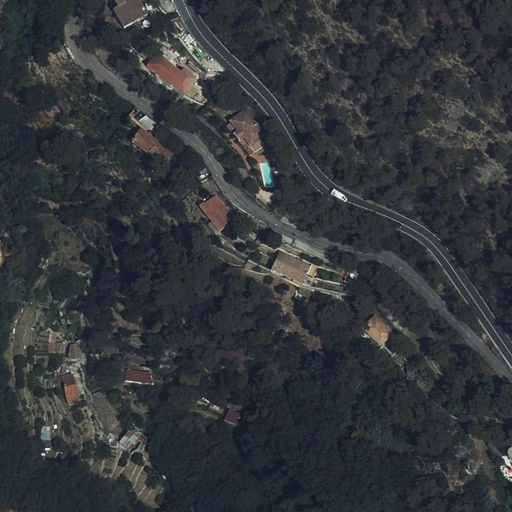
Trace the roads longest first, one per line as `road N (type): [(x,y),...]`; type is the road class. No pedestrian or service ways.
road 1 (tertiary): [(71,0),(76,52),(198,146),(230,193),(310,241),(403,267),(511,386)]
road 2 (secondary): [(183,0),(204,38),(263,98),(317,182),(432,245),(511,355)]
road 3 (track): [(362,253),(432,376),(464,412),(511,511)]
